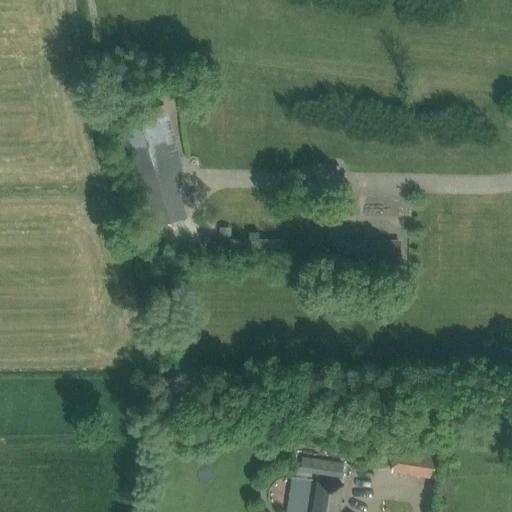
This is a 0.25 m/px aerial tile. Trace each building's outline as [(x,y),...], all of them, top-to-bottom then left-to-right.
[(119,144),(118,144),(120,153),(132,150),(154,227),(187,217),(175,177),(174,177),(180,163),(181,163),(164,104),(154,107),(157,117),(123,127),(124,132),(125,134),(125,136),(125,137),(124,139),(123,140),(122,142),(121,143),(119,144)] [(288,236),(231,238),(232,253),(289,252),(288,236)] [(338,240),(337,266),(346,266),(347,240),(338,240)] [(372,240),(372,266),(399,267),(399,241),(372,240)] [(391,472),(433,478),(436,456),(395,450),(391,472)] [(301,471),(316,473),(319,458),(303,456),(301,471)] [(340,511),(346,484),(318,479),(312,511),(340,511)]
